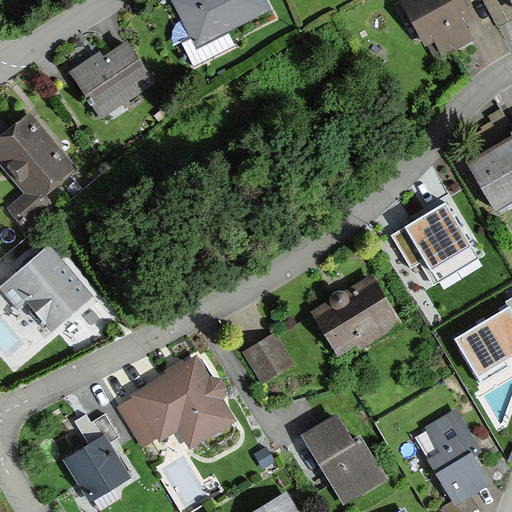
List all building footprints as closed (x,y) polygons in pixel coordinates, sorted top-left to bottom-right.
[(233,47),(224,31),(266,10),(260,0),(175,0),(172,2),(191,38),(180,43),(192,68),(233,47)] [(432,36),(441,54),(468,39),(458,22),(467,17),(457,0),(409,0),(407,1),(427,39),(432,36)] [(101,67),(96,59),(71,75),(94,110),(117,95),(121,100),(149,81),(126,46),(103,61),(105,64),(101,67)] [(69,171),(25,119),(0,139),(0,159),(41,207),(47,202),(41,195),(69,171)] [(511,196),(511,129),(506,133),(511,143),(470,169),(493,208),(511,196)] [(311,195),(336,180),(341,178),(331,161),(301,179),(311,195)] [(44,320),(51,328),(87,298),(46,250),(37,258),(27,257),(20,262),(19,273),(10,281),(11,282),(0,291),(17,310),(27,301),(29,302),(28,313),(33,319),(44,320)] [(331,304),(314,315),(337,352),(392,318),(369,281),(344,297),(342,295),(339,294),(336,294),(334,295),(330,299),(330,302),(331,304)] [(288,364),(272,337),(245,354),(261,381),(288,364)] [(215,398),(218,397),(220,389),(216,383),(209,381),(206,383),(193,361),(134,397),(159,437),(191,417),(202,436),(229,420),(215,398)] [(476,451),(453,414),(415,437),(453,501),(436,511),(461,511),(454,501),(484,483),(468,456),(476,451)] [(80,429),(89,444),(64,459),(88,497),(124,475),(106,445),(117,438),(103,415),(80,429)] [(349,443),(334,419),(303,437),(326,475),(339,467),(355,494),(381,478),(357,439),(349,443)] [(290,511),(282,498),(258,511),(290,511)]
